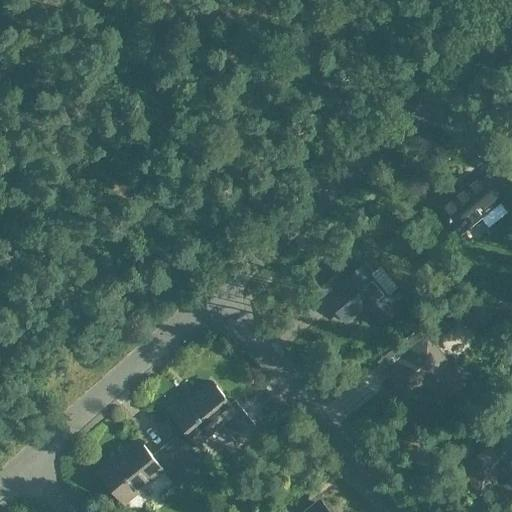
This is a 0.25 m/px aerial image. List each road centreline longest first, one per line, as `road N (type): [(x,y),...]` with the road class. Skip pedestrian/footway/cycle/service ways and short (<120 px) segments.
road 1 (residential): [(214,296),(511,31)]
road 2 (residential): [(75,511),(31,460),(214,296)]
road 3 (residential): [(389,511),(214,296)]
